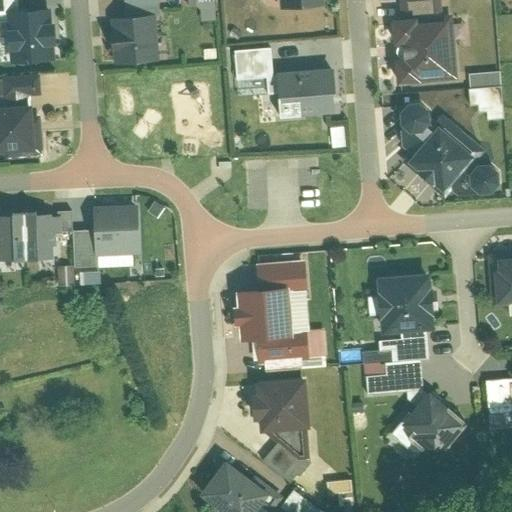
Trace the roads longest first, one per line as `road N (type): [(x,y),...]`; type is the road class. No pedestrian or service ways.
road 1 (residential): [(111,511),(154,488),(195,429),(208,359),(201,242)]
road 2 (residential): [(357,0),(377,231)]
road 3 (residential): [(201,242),(377,231)]
road 4 (residential): [(80,0),(96,174)]
road 5 (residential): [(201,242),(181,192),(142,173),(96,174)]
road 6 (residential): [(459,362),(445,226)]
